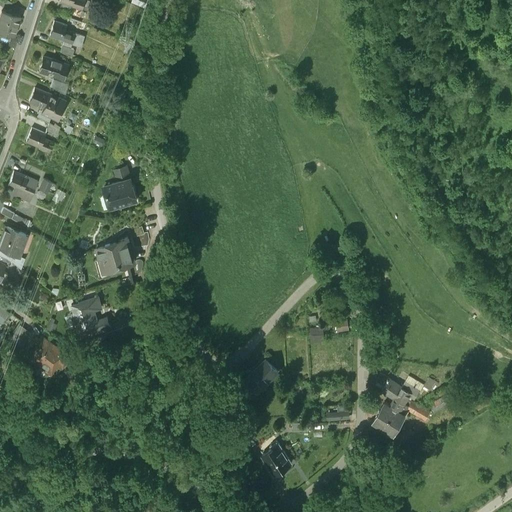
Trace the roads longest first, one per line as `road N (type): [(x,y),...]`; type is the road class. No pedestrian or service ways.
road 1 (residential): [(170,0),(147,68),(144,149),(198,344),(214,355),(239,350),(320,278),(338,276),(356,294),(356,426),(344,464),(269,511)]
road 2 (unclassified): [(0,441),(137,457),(159,464),(183,495)]
